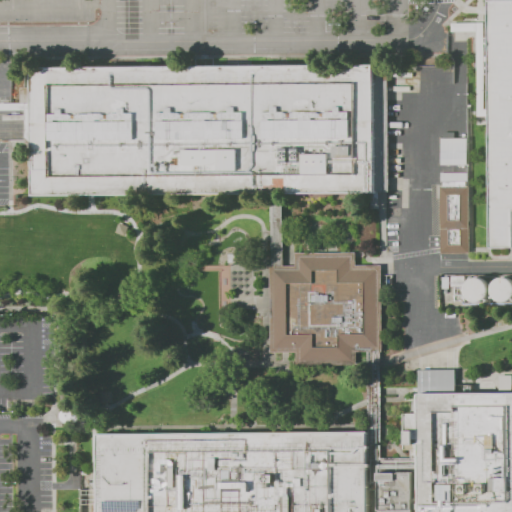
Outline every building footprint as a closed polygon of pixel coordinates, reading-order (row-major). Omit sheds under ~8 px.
[(489,0),(511,0),(511,248),(492,248),(489,0)] [(32,66),(376,65),(376,193),(32,194),(32,66)] [(467,164),(467,137),(440,138),(440,165),(467,164)] [(469,252),(468,186),(439,187),(440,253),(469,252)] [(271,267),(272,352),(297,352),(297,364),(357,364),(356,350),(382,350),(381,265),(356,265),(356,252),(296,252),(296,267),(271,267)] [(511,392),(511,375),(499,375),(499,391),(511,392)] [(404,412),(405,451),(411,451),(411,472),(379,472),(379,511),(511,511),(511,394),(418,394),(418,412),(404,412)] [(99,435),(99,511),(370,511),(370,432),(99,435)]
